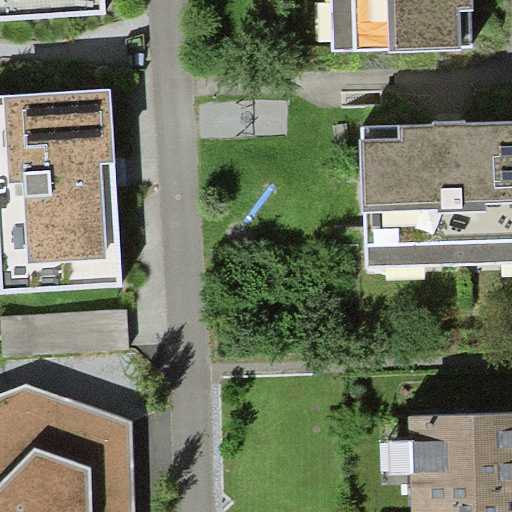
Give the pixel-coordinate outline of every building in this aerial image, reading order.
[(0,0),(0,29),(109,23),(108,0),(0,0)] [(330,0),(332,63),(475,57),(473,0),(330,0)] [(112,97),(0,104),(0,303),(125,296),(112,97)] [(511,132),(364,137),(367,278),(511,274),(511,132)] [(128,308),(2,315),(4,359),(131,352),(128,308)] [(26,388),(0,398),(0,511),(136,511),(132,427),(26,388)] [(511,511),(511,413),(404,418),(407,511),(511,511)]
